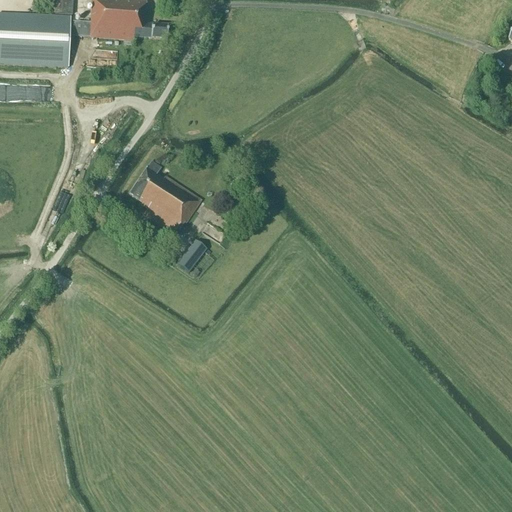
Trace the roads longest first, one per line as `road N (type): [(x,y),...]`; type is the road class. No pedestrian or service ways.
road 1 (unclassified): [(0,334),(191,49),(201,27),(199,0)]
road 2 (track): [(68,96),(66,156),(34,236),(34,259),(48,270)]
road 3 (track): [(154,111),(123,102),(99,111),(75,106),(68,85),(87,48)]
